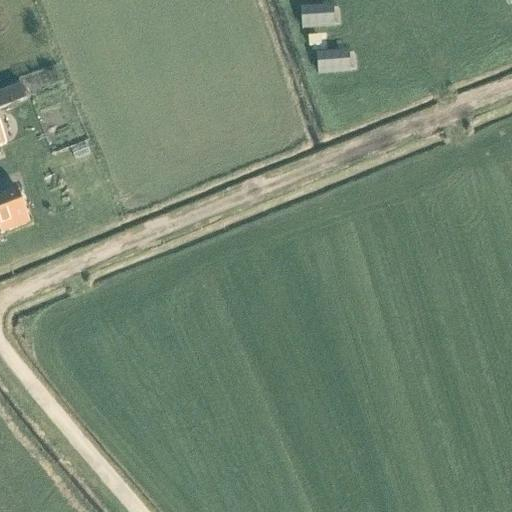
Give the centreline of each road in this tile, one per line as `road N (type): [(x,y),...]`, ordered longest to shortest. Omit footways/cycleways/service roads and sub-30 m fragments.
road 1 (track): [(0,300),(511,87)]
road 2 (track): [(138,511),(0,344)]
